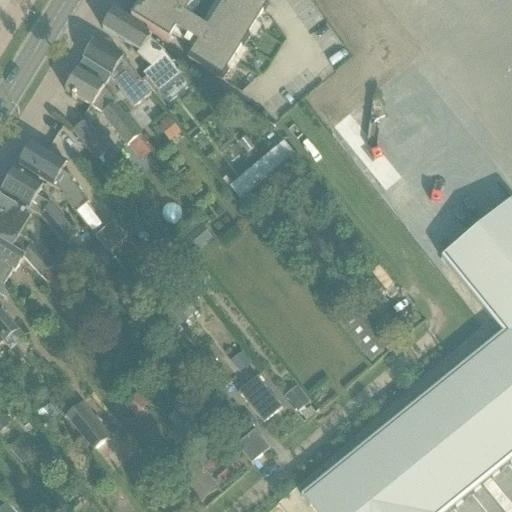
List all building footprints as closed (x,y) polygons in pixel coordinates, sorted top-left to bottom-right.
[(222,82),(267,10),(250,0),(227,0),(206,33),(184,19),(195,0),(150,0),(144,11),(140,8),(132,20),(169,43),(175,33),(198,47),(189,61),(222,82)] [(114,11),(102,31),(139,53),(137,56),(151,69),(142,76),(158,95),(181,76),(163,55),(166,52),(149,41),(152,35),(114,11)] [(95,43),(79,69),(105,85),(109,79),(134,110),(152,97),(123,60),(95,43)] [(65,92),(82,103),(101,115),(126,147),(128,146),(141,162),(153,153),(103,89),(105,85),(79,69),(65,92)] [(167,117),(160,123),(162,126),(160,128),(170,141),(180,133),(167,117)] [(96,162),(108,151),(85,122),(72,132),(96,162)] [(246,139),(239,144),(247,154),(254,149),(246,139)] [(18,168),(36,179),(63,195),(61,197),(71,209),(75,214),(88,204),(75,187),(70,185),(73,180),(61,173),(65,165),(47,153),(33,145),(18,168)] [(283,146),(256,168),(267,180),(293,158),(283,146)] [(8,185),(1,196),(18,206),(40,220),(64,248),(77,237),(49,205),(36,198),(43,188),(33,182),(16,172),(14,176),(10,175),(7,182),(8,185)] [(68,212),(71,209),(61,197),(54,202),(60,208),(63,206),(68,212)] [(20,237),(31,220),(16,210),(0,200),(0,241),(22,255),(42,277),(41,278),(61,302),(67,297),(47,272),(53,268),(32,245),(20,237)] [(511,340),(511,351),(325,511),(478,511),(511,483),(511,210),(448,266),(511,340)] [(113,222),(94,237),(107,254),(127,239),(113,222)] [(409,232),(425,251),(436,242),(420,223),(409,232)] [(183,239),(196,254),(212,240),(200,225),(183,239)] [(39,279),(41,278),(42,277),(22,255),(0,241),(0,261),(16,271),(22,260),(39,279)] [(345,244),(339,250),(347,260),(353,254),(345,244)] [(162,248),(154,255),(160,263),(169,256),(162,248)] [(195,257),(183,267),(192,278),(204,268),(195,257)] [(0,281),(4,285),(12,273),(14,274),(16,271),(0,261),(0,281)] [(127,275),(110,289),(130,313),(147,300),(127,275)] [(162,276),(143,291),(156,307),(175,292),(162,276)] [(0,297),(6,301),(10,295),(4,287),(4,285),(0,281),(0,297)] [(356,309),(338,325),(370,363),(388,347),(356,309)] [(0,310),(0,328),(5,334),(14,325),(0,310)] [(243,354),(231,363),(239,373),(251,363),(243,354)] [(256,379),(238,395),(264,426),(282,410),(256,379)] [(215,387),(208,393),(218,404),(224,398),(215,387)] [(298,387),(287,396),(298,410),(309,401),(298,387)] [(135,394),(126,406),(138,416),(147,404),(135,394)] [(80,407),(65,419),(93,453),(108,441),(80,407)] [(310,408),(301,415),(307,422),(316,415),(315,413),(310,408)] [(254,433),(236,448),(251,466),(269,451),(254,433)] [(17,455),(29,473),(41,464),(30,447),(17,455)] [(168,472),(198,508),(219,491),(189,455),(168,472)] [(222,487),(238,473),(229,463),(213,477),(222,487)] [(117,511),(139,511),(128,496),(114,507),(117,511)]
